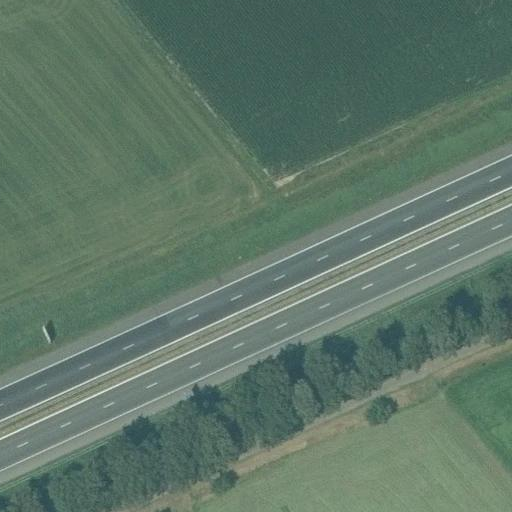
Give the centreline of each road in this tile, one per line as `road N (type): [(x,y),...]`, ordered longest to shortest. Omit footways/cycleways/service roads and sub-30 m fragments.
road 1 (motorway): [(511,169),(0,404)]
road 2 (track): [(0,358),(511,123)]
road 3 (motorway): [(0,455),(511,221)]
road 4 (unclassified): [(113,511),(511,328)]
